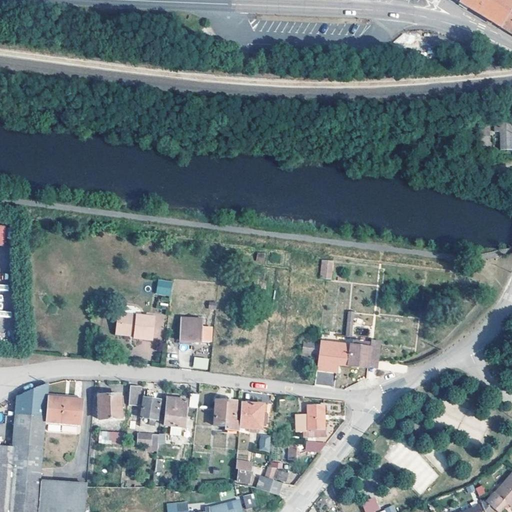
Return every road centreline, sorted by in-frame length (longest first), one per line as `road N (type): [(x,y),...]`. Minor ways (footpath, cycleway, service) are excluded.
road 1 (residential): [(12,381),(99,370),(377,400)]
road 2 (secondary): [(361,9),(149,0)]
road 3 (residential): [(377,400),(290,511)]
